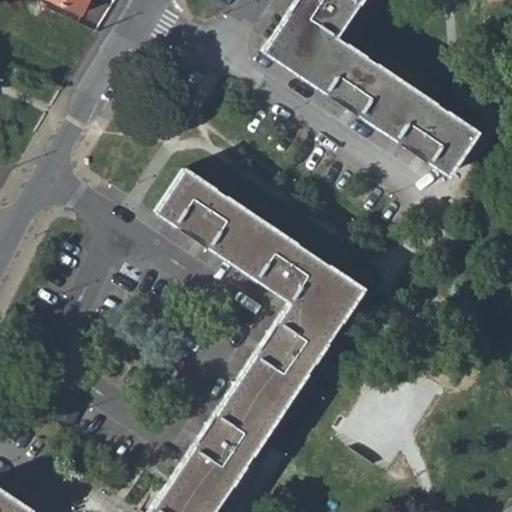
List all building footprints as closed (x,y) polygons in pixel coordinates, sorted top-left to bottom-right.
[(51,0),(81,13),(87,0),(51,0)] [(361,0),(299,0),(264,54),(442,176),(475,133),(337,37),(361,0)] [(2,35),(0,39),(0,46),(53,71),(72,31),(29,11),(15,41),(2,35)] [(206,511),(353,289),(178,172),(149,214),(281,305),(143,511),(206,511)] [(0,511),(31,511),(0,489),(0,511)]
